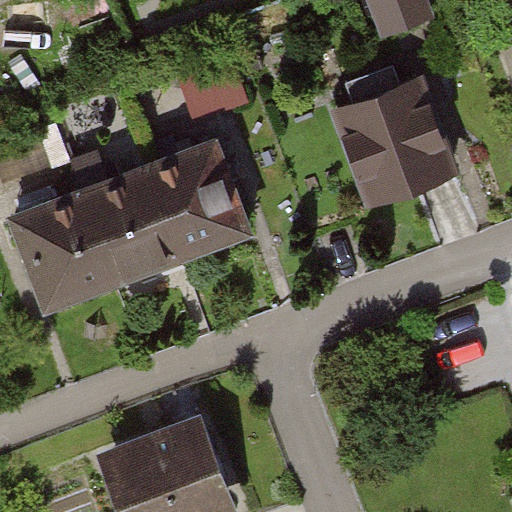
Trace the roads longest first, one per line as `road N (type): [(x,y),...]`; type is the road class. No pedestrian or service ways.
road 1 (residential): [(0,434),(279,327)]
road 2 (residential): [(279,327),(511,245)]
road 3 (residential): [(346,511),(279,327)]
